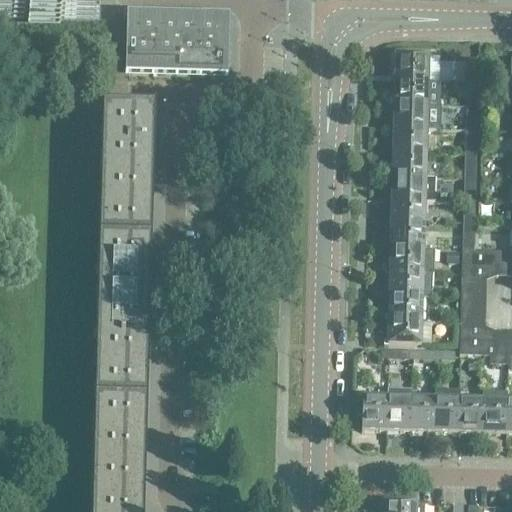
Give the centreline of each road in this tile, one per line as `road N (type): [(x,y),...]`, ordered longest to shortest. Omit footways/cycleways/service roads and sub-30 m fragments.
road 1 (unclassified): [(319,473),(332,43),(339,29),(360,20),(511,24)]
road 2 (residential): [(511,478),(319,473)]
